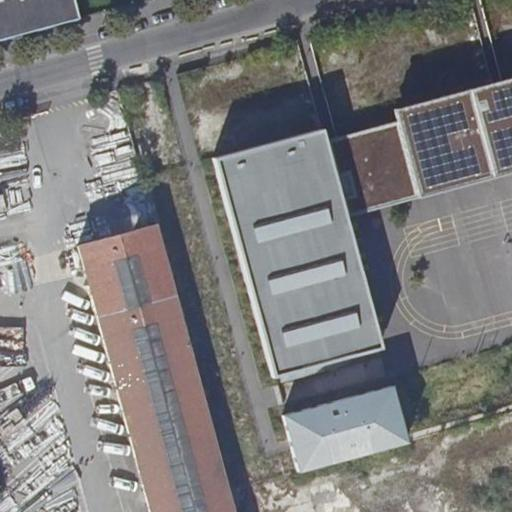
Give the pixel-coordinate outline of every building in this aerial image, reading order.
[(0,0),(0,41),(75,20),(69,0),(0,0)] [(511,77),(390,110),(394,122),(414,197),(511,170),(511,77)] [(319,142),(340,217),(414,197),(394,122),(319,142)] [(319,142),(316,130),(208,160),(267,378),(376,349),(340,217),(319,142)] [(148,511),(229,511),(151,225),(75,246),(148,511)] [(278,417),(293,474),(401,445),(386,388),(278,417)]
